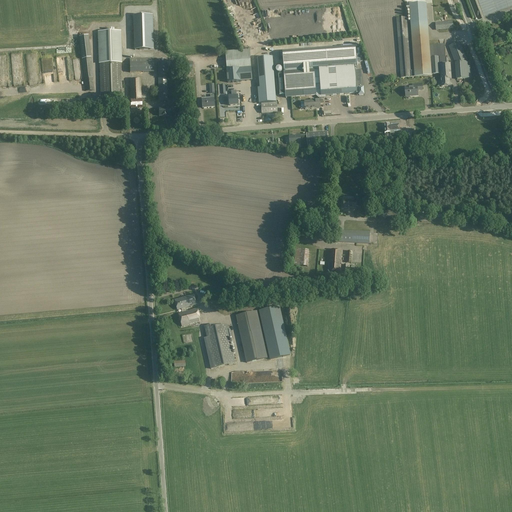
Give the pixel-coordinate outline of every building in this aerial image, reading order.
[(408,17),(396,18),(401,78),(403,78),(412,77),(412,76),(415,76),(415,77),(423,76),(432,76),(431,74),(440,74),(440,75),(441,75),(441,79),(440,80),(438,80),(439,86),(441,86),(441,87),(450,86),(449,79),(452,79),(450,64),(447,64),(445,44),(429,46),(426,3),(410,4),(414,62),(415,70),(412,70),(411,62),(409,41),(409,30),(408,17)] [(152,15),(134,16),(135,50),(153,49),(152,15)] [(453,21),(436,23),(437,30),(454,28),(453,21)] [(121,30),(99,30),(101,94),(111,93),(111,98),(122,97),(121,30)] [(93,78),(89,40),(89,36),(80,37),(84,79),(93,78)] [(460,42),(449,46),(456,63),(455,63),(456,80),(471,78),(470,62),(468,62),(460,42)] [(356,46),(282,51),(284,70),(355,64),(357,64),(357,62),(357,55),(356,46)] [(228,79),(235,79),(239,78),(240,82),(253,81),(252,68),(249,50),(225,52),(228,79)] [(258,88),(259,104),(276,103),(273,57),(257,58),(260,88),(258,88)] [(154,58),(129,58),(130,73),(154,72),(154,58)] [(44,83),(52,82),(51,62),(43,63),(44,83)] [(167,101),(167,68),(167,62),(157,62),(158,101),(167,101)] [(284,74),(278,75),(279,95),(285,94),(286,98),(316,96),(319,98),(326,98),(325,95),(358,93),(359,96),(365,95),(364,87),(363,87),(362,70),(355,70),(355,64),(284,70),(284,72),(284,74)] [(94,90),(93,78),(84,79),(85,92),(94,90)] [(141,78),(131,79),(131,100),(131,107),(142,107),(141,100),(141,99),(141,78)] [(235,79),(228,79),(229,92),(232,92),(232,96),(229,97),(230,106),(239,105),(238,96),(237,96),(235,79)] [(413,87),(405,88),(406,95),(413,95),(413,96),(417,95),(417,91),(423,90),(422,84),(413,84),(413,87)] [(210,99),(203,99),(203,108),(214,107),(214,95),(210,95),(210,99)] [(320,99),(311,100),(311,101),(305,102),(305,109),(320,108),(320,99)] [(262,104),(261,104),(262,114),(277,113),(277,104),(262,104)] [(389,124),(384,124),(385,133),(390,133),(390,132),(399,131),(399,123),(389,124)] [(307,135),(300,135),(289,136),(290,144),(300,143),(301,148),(308,147),(328,145),(327,132),(307,134),(307,135)] [(380,209),(379,217),(399,217),(400,210),(380,209)] [(318,222),(317,233),(324,234),(325,222),(318,222)] [(336,230),(336,242),(370,244),(370,232),(336,230)] [(296,249),(294,266),(308,267),(309,251),(296,249)] [(329,264),(328,271),(329,272),(332,272),(333,271),(340,271),(341,251),(331,250),(330,264),(329,264)] [(185,309),(186,309),(186,308),(197,305),(194,295),(175,300),(178,310),(182,309),(182,310),(183,310),(184,310),(185,309)] [(279,307),(259,311),(270,360),(290,355),(279,307)] [(182,310),(183,313),(179,314),(182,327),(190,325),(190,324),(201,322),(197,309),(187,312),(186,309),(185,309),(184,310),(183,310),(182,310)] [(256,312),(236,316),(247,363),(267,358),(256,312)] [(212,325),(204,327),(207,338),(204,338),(211,369),(234,364),(226,325),(213,328),(212,325)] [(230,404),(250,404),(250,396),(230,397),(230,404)]
